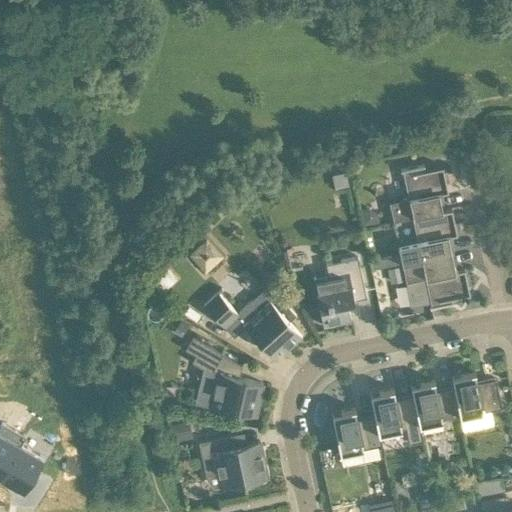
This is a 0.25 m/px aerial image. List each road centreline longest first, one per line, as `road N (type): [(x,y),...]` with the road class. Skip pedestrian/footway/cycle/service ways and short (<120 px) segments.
road 1 (residential): [(305,511),(287,420),(302,379),(347,351),(496,321)]
road 2 (residential): [(496,321),(471,159)]
